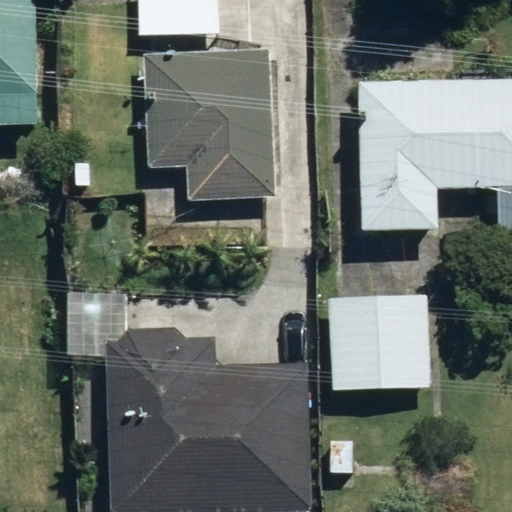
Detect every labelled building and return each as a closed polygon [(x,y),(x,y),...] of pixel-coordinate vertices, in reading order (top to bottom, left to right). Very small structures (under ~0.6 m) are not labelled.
[(0,0),(0,96),(11,96),(11,126),(52,125),(47,0),(0,0)] [(226,0),(147,0),(148,35),(227,35),(226,0)] [(288,198),(281,48),(193,52),(154,54),(158,169),(197,168),(198,202),(288,198)] [(511,80),(372,83),(374,232),(453,231),(452,188),(511,187),(511,240),(511,80)] [(435,294),(343,295),(344,391),(435,390),(435,294)] [(121,340),(124,511),(317,511),(320,511),(317,364),(225,366),(225,338),(196,339),(185,330),(138,330),(129,340),(121,340)]
